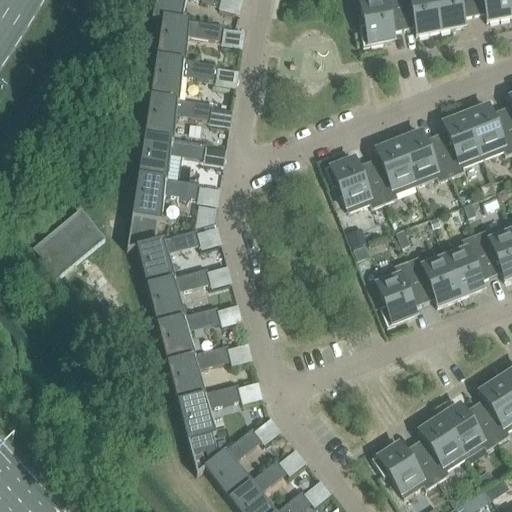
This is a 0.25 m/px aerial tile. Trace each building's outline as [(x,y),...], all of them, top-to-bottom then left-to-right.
[(157,0),(152,22),(162,24),(162,23),(176,25),(177,23),(182,0),(183,0),(221,10),(223,0),(157,0)] [(403,34),(395,0),(368,0),(358,2),(364,30),(358,31),(362,53),(385,48),(385,46),(393,44),(391,37),(403,34)] [(440,36),(432,0),(395,0),(403,34),(414,32),(415,41),(440,36)] [(473,20),(469,0),(432,0),(440,36),(456,33),(455,32),(463,30),(462,22),(473,20)] [(469,0),(473,20),(484,18),(486,27),(510,22),(506,0),(469,0)] [(162,23),(162,24),(156,62),(180,66),(180,64),(184,40),(222,46),(225,31),(177,23),(176,25),(162,23)] [(180,66),(156,62),(150,102),(174,106),(174,104),(178,80),(216,86),(219,70),(180,64),(180,66)] [(511,110),(501,114),(511,141),(511,100),(508,102),(511,110)] [(174,106),(150,102),(144,141),(168,145),(168,143),(172,119),(210,125),(213,110),(174,104),(174,106)] [(479,113),(464,119),(482,165),(503,157),(504,161),(511,157),(511,141),(501,114),(490,118),(487,111),(480,114),(479,113)] [(482,165),(464,119),(441,128),(444,136),(434,140),(451,182),(464,177),(462,173),(482,165)] [(412,139),(397,145),(416,191),(436,183),(437,187),(451,182),(434,140),(423,145),(420,137),(413,140),(412,139)] [(168,145),(144,141),(138,181),(162,185),(162,183),(166,159),(204,165),(207,149),(168,143),(168,145)] [(367,167),(384,209),(397,203),(395,199),(416,191),(397,145),(374,154),(377,163),(367,167)] [(384,209),(367,167),(356,171),(353,164),(346,167),(345,165),(323,173),(331,194),(337,192),(347,218),(369,210),(370,214),(384,209)] [(162,185),(138,181),(126,256),(136,253),(152,248),(152,246),(160,198),(198,204),(201,189),(162,183),(162,185)] [(25,254),(56,291),(111,245),(80,208),(25,254)] [(487,235),(474,240),(490,282),(500,278),(504,286),(511,282),(511,239),(509,231),(488,239),(487,235)] [(201,250),(197,235),(152,246),(152,248),(136,253),(146,291),(170,285),(169,283),(163,260),(201,250)] [(490,282),(474,240),(460,245),(462,249),(442,258),(460,303),(475,298),(474,297),(482,294),(479,286),(490,282)] [(407,267),(423,308),(433,304),(437,313),(460,303),(442,258),(421,266),(420,261),(407,267)] [(423,308),(407,267),(393,272),(395,276),(374,284),(384,311),(378,313),(387,333),(408,325),(407,323),(415,320),(412,313),(423,308)] [(170,285),(146,291),(156,330),(180,324),(179,322),(173,298),(211,288),(207,273),(169,283),(170,285)] [(156,330),(166,369),(190,362),(190,361),(183,337),(221,327),(217,312),(179,322),(180,324),(156,330)] [(231,366),(227,351),(190,361),(190,362),(166,369),(177,407),(200,401),(200,399),(194,376),(231,366)] [(498,383),(511,404),(511,374),(511,375),(498,383)] [(482,404),(473,410),(497,448),(509,440),(507,437),(511,433),(511,404),(498,383),(477,397),(482,404)] [(242,404),(238,389),(200,399),(200,401),(177,407),(196,481),(204,475),(203,474),(217,463),(216,461),(204,414),(242,404)] [(497,448),(473,410),(463,417),(459,410),(452,415),(451,414),(438,422),(465,464),(483,452),(485,456),(497,448)] [(413,450),(437,487),(449,479),(446,476),(465,464),(438,422),(417,436),(422,444),(413,450)] [(262,445),(252,433),(216,461),(217,463),(204,475),(228,505),(247,490),(246,489),(231,469),(262,445)] [(437,487),(413,450),(403,456),(398,449),(391,454),(390,452),(371,465),(383,483),(388,480),(403,504),(423,491),(425,495),(437,487)] [(228,505),(233,511),(264,511),(256,501),(287,477),(277,465),(246,489),(247,490),(228,505)] [(306,511),(311,508),(302,496),(281,511),(306,511)]
